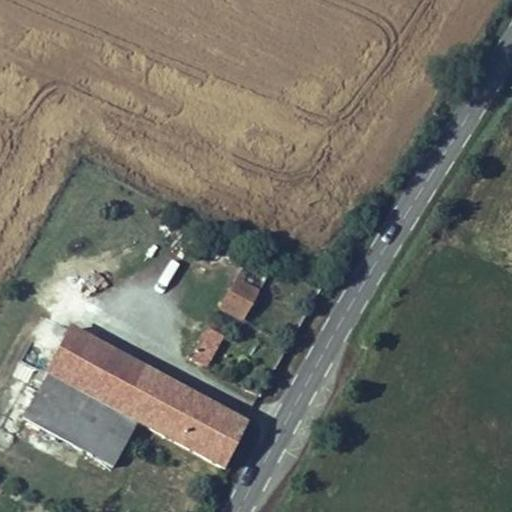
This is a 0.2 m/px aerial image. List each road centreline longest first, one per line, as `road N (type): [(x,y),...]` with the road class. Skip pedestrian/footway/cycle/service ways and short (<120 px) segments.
road 1 (tertiary): [(231,511),(362,273),(511,34)]
road 2 (unknown): [(277,425),(79,310)]
